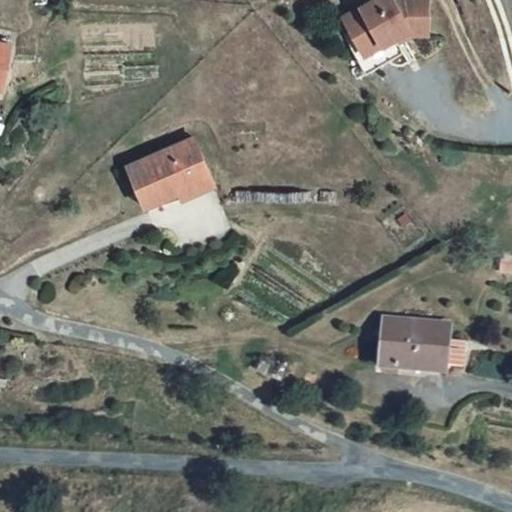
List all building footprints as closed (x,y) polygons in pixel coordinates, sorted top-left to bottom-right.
[(436,3),(413,5),(403,11),(397,2),(359,26),(367,39),(362,42),(355,46),(380,85),(422,58),(416,47),(423,43),(439,41),(436,3)] [(359,26),(354,29),(362,42),(367,39),(359,26)] [(18,45),(0,42),(0,89),(9,91),(18,45)] [(217,188),(200,144),(135,169),(151,212),(217,188)] [(457,328),(392,322),(388,370),(407,372),(407,369),(453,372),(453,370),(455,343),(457,328)] [(474,345),(455,343),(453,370),(472,371),(474,345)]
